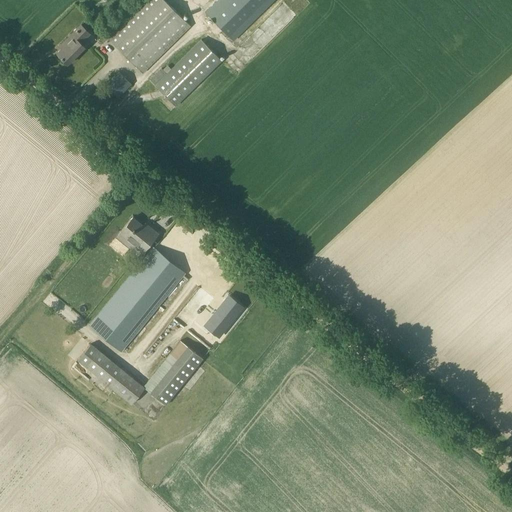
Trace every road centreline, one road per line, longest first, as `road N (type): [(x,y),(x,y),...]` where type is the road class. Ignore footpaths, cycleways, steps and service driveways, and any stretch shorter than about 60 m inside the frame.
road 1 (unclassified): [(266,269),(0,58)]
road 2 (track): [(511,472),(266,269)]
road 3 (track): [(138,165),(0,328)]
